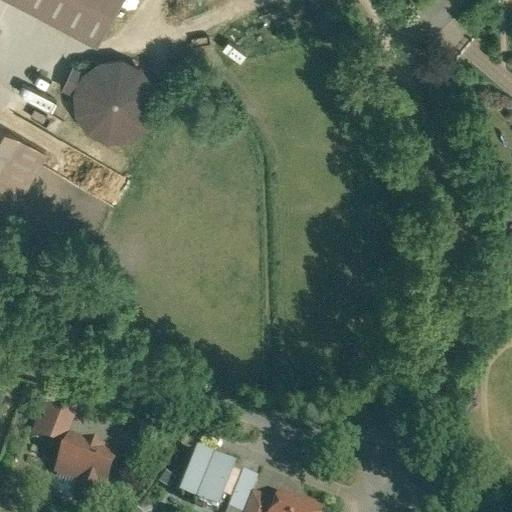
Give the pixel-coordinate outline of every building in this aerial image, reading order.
[(117,0),(19,0),(97,40),(117,0)] [(123,59),(103,61),(86,72),(74,66),(65,84),(77,90),(79,110),(90,127),(109,135),(129,134),(145,123),(154,104),(152,84),(141,68),(123,59)] [(45,153),(0,126),(0,239),(10,214),(45,153)] [(76,411),(49,400),(35,436),(62,447),(76,411)] [(86,445),(71,439),(58,472),(80,481),(75,495),(95,503),(101,489),(105,491),(118,457),(103,451),(104,450),(87,443),(86,445)] [(236,468),(200,454),(193,471),(190,470),(183,479),(189,481),(187,487),(201,493),(196,504),(215,511),(218,511),(224,497),(234,501),(244,476),(234,472),(236,468)] [(234,501),(232,507),(243,511),(244,511),(245,511),(244,511),(250,496),(252,497),(252,496),(251,496),(257,479),(245,474),(244,476),(234,501)] [(275,511),(277,506),(253,496),(252,496),(252,497),(246,511),(275,511)] [(304,505),(281,496),(277,506),(275,511),(321,511),(318,511),(316,506),(308,503),(304,505)]
